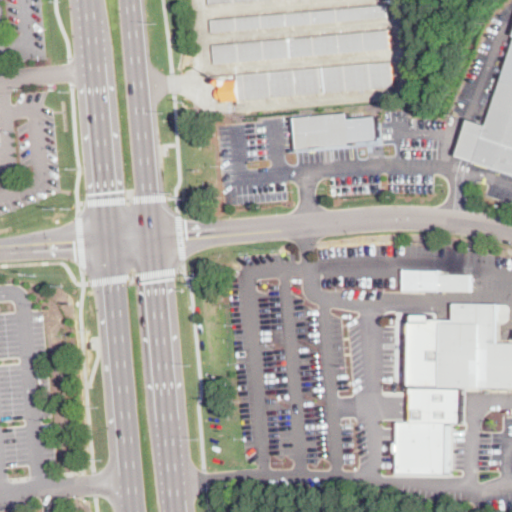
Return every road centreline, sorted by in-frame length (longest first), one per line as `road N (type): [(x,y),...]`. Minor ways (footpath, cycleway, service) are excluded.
road 1 (primary): [(88,0),(130,511)]
road 2 (tertiary): [(511,232),(416,217),(153,239)]
road 3 (primary): [(179,511),(153,239)]
road 4 (primary): [(153,239),(129,0)]
